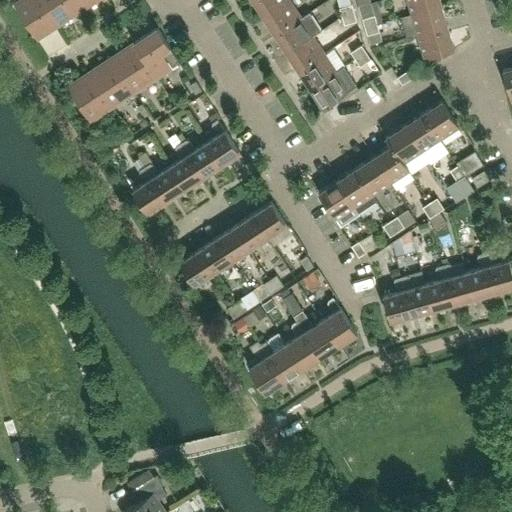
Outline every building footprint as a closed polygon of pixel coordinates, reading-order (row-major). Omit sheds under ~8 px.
[(55,27),(37,0),(19,0),(14,4),(37,39),(55,27)] [(73,15),(63,0),(37,0),(55,27),(73,15)] [(91,3),(88,0),(63,0),(73,15),(91,3)] [(286,0),(253,0),(263,15),(286,0)] [(275,33),(301,17),(290,0),(286,0),(263,15),(275,33)] [(407,0),(412,13),(441,5),(440,0),(407,0)] [(371,1),(358,5),(362,18),(375,15),(371,1)] [(339,8),(342,16),(354,13),(352,5),(339,8)] [(406,37),(418,34),(447,26),(441,5),(412,13),(401,16),(406,37)] [(287,52),(313,35),(321,30),(309,11),(301,17),(275,33),(287,52)] [(357,21),(354,13),(342,16),(344,24),(357,21)] [(362,18),(365,27),(377,23),(375,15),(362,18)] [(382,40),(377,23),(365,27),(367,35),(370,44),(382,40)] [(453,47),(447,26),(418,34),(424,55),(453,47)] [(180,62),(158,27),(139,39),(162,74),(180,62)] [(325,53),(313,35),(287,52),(299,70),(325,53)] [(162,74),(139,39),(121,50),(144,85),(162,74)] [(350,52),(355,59),(366,52),(361,45),(350,52)] [(144,85),(121,50),(103,62),(126,97),(144,85)] [(371,59),(366,52),(355,59),(360,66),(371,59)] [(337,71),(325,53),(299,70),(311,88),(337,71)] [(126,97),(103,62),(86,74),(108,109),(126,97)] [(511,98),(511,66),(502,69),(511,99),(511,98)] [(408,70),(398,77),(402,84),(413,77),(408,70)] [(349,90),(337,71),(311,88),(323,107),(349,90)] [(108,109),(86,74),(67,86),(90,120),(108,109)] [(201,89),(196,81),(189,85),(195,93),(201,89)] [(350,92),(358,109),(377,100),(370,83),(350,92)] [(458,125),(441,100),(422,112),(439,138),(458,125)] [(142,103),(137,106),(143,117),(149,113),(142,103)] [(216,111),(209,116),(212,122),(217,119),(220,117),(216,111)] [(439,138),(422,112),(404,124),(421,150),(439,138)] [(241,154),(225,129),(224,129),(217,119),(212,122),(212,125),(217,133),(206,141),(222,166),(241,154)] [(421,150),(404,124),(385,136),(390,144),(391,143),(403,161),(404,161),(421,150)] [(175,133),(169,137),(175,146),(176,145),(181,142),(175,133)] [(222,166),(206,141),(194,148),(189,140),(186,139),(181,142),(204,178),(222,166)] [(204,178),(181,142),(176,145),(175,148),(181,157),(170,164),(186,190),(204,178)] [(409,169),(404,161),(403,161),(391,143),(390,144),(373,155),(390,181),(409,169)] [(455,162),(457,165),(465,176),(484,164),(475,150),(455,162)] [(390,181),(373,155),(355,167),(372,193),(390,181)] [(186,190),(170,164),(158,172),(153,163),(150,163),(145,166),(168,201),(186,190)] [(457,181),(465,176),(457,165),(450,170),(457,181)] [(168,201),(145,166),(140,169),(139,172),(145,180),(133,188),(149,214),(168,201)] [(377,200),(372,193),(355,167),(337,179),(358,212),(377,200)] [(489,178),(484,169),(472,177),(477,186),(489,178)] [(457,181),(447,188),(456,202),(474,190),(465,176),(457,181)] [(358,212),(337,179),(318,191),(341,225),(359,213),(358,212)] [(437,198),(429,202),(437,213),(439,211),(444,208),(437,198)] [(288,226),(271,201),(253,213),(269,238),(288,226)] [(429,217),(437,213),(429,202),(422,207),(429,217)] [(437,213),(429,217),(437,229),(447,223),(439,211),(437,213)] [(269,238),(253,213),(235,225),(251,250),(269,238)] [(397,215),(390,220),(397,231),(404,226),(397,215)] [(390,236),(397,231),(390,220),(382,225),(390,236)] [(428,221),(418,224),(421,232),(430,229),(428,221)] [(251,250),(235,225),(216,236),(233,261),(251,250)] [(410,230),(400,235),(403,244),(413,241),(410,230)] [(486,232),(478,234),(482,246),(490,244),(486,232)] [(400,235),(392,241),(396,255),(415,249),(413,241),(403,244),(400,235)] [(233,261),(216,236),(198,248),(215,273),(233,261)] [(351,246),(358,256),(366,252),(359,241),(351,246)] [(215,273),(198,248),(180,260),(196,285),(215,273)] [(511,288),(511,269),(509,258),(495,262),(492,252),(489,251),(484,252),(496,293),(511,288)] [(496,293),(484,252),(478,254),(477,257),(479,266),(467,270),(475,299),(496,293)] [(300,259),(306,269),(313,265),(306,255),(300,259)] [(475,299),(467,270),(453,274),(451,264),(448,263),(442,264),(454,305),(475,299)] [(454,305),(442,264),(437,266),(435,269),(438,278),(425,282),(433,311),(454,305)] [(398,267),(390,270),(393,279),(395,278),(401,276),(398,267)] [(309,289),(320,282),(314,271),(302,278),(309,289)] [(276,275),(270,279),(276,289),(283,285),(276,275)] [(433,311),(425,282),(412,286),(409,276),(406,275),(401,276),(412,317),(433,311)] [(412,317),(401,276),(395,278),(394,281),(396,290),(383,294),(391,323),(412,317)] [(276,289),(270,279),(263,284),(270,293),(276,289)] [(291,293),(283,299),(289,308),(297,302),(291,293)] [(357,332),(340,306),(340,307),(333,296),(328,300),(327,303),(333,311),(322,319),(338,344),(357,332)] [(271,298),(262,304),(266,311),(276,305),(271,298)] [(240,299),(234,303),(240,313),(247,308),(240,299)] [(240,313),(234,303),(227,308),(234,317),(240,313)] [(267,314),(261,305),(254,309),(260,318),(267,314)] [(338,344),(322,319),(312,325),(302,310),(294,316),(297,320),(320,356),(338,344)] [(243,317),(233,323),(240,333),(249,326),(243,317)] [(320,356),(297,320),(292,323),(291,326),(297,335),(285,342),(302,367),(320,356)] [(302,367),(285,342),(279,332),(269,338),(268,341),(265,340),(260,344),(284,379),(302,367)] [(284,379),(260,344),(258,340),(249,345),(259,360),(248,366),(265,391),(284,379)] [(149,467),(126,481),(132,490),(154,476),(149,467)] [(167,494),(155,475),(154,476),(132,490),(139,501),(121,511),(164,511),(166,511),(158,499),(167,494)]
